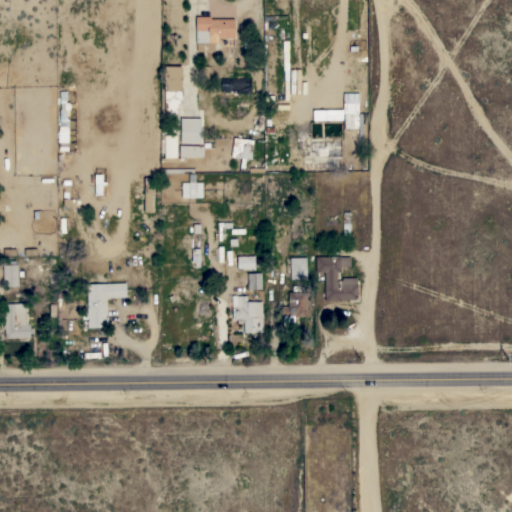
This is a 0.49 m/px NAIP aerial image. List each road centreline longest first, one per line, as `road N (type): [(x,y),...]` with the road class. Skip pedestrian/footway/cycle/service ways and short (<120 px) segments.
road 1 (primary): [(511,381),(0,386)]
road 2 (track): [(367,384),(373,132),(381,93),(375,0)]
road 3 (track): [(292,0),(293,70),(300,88),(326,89),(340,0)]
road 4 (track): [(367,384),(367,511)]
